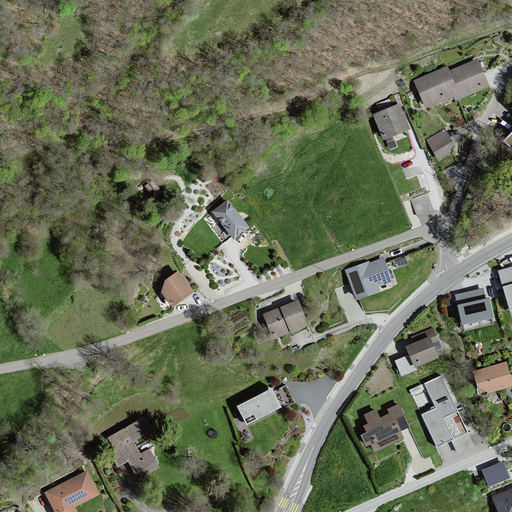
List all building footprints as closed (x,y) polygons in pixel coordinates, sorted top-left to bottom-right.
[(478,60),(448,72),(458,94),(453,97),(456,103),(490,88),(478,60)] [(446,67),(411,82),(425,109),(453,97),(458,94),(448,72),(446,67)] [(399,105),(373,115),(384,140),(409,129),(399,105)] [(444,130),(426,140),(437,161),(451,153),(449,149),(452,147),(453,144),(444,130)] [(228,200),(210,212),(234,240),(249,228),(228,200)] [(383,258),(344,271),(354,301),(380,292),(379,289),(392,284),(383,258)] [(159,294),(172,307),(194,292),(178,271),(165,280),(159,294)] [(511,312),(511,283),(503,287),(511,313),(511,312)] [(493,317),(489,298),(458,305),(463,324),(493,317)] [(302,300),(264,315),(274,340),(312,325),(302,300)] [(428,336),(405,347),(415,368),(438,357),(428,336)] [(511,379),(507,362),(473,372),(480,397),(511,387),(511,379)] [(474,445),(441,375),(424,383),(435,407),(421,414),(437,447),(451,440),(457,453),(474,445)] [(272,388),(237,406),(247,425),(294,401),(286,385),(273,392),(272,388)] [(371,444),(375,452),(405,438),(402,432),(411,428),(399,403),(387,408),(389,414),(381,418),(378,412),(376,409),(364,415),(368,424),(363,426),(366,433),(361,435),(366,447),(371,444)] [(141,419),(107,437),(113,449),(109,451),(118,467),(128,462),(135,475),(158,463),(150,448),(139,454),(132,441),(148,432),(141,419)] [(503,462),(482,471),(489,488),(510,480),(503,462)] [(86,471),(42,493),(53,511),(76,511),(74,509),(99,496),(86,471)] [(511,511),(511,489),(492,497),(497,511),(511,511)]
